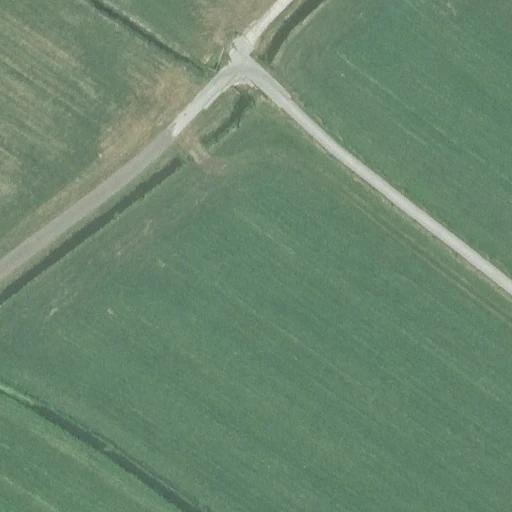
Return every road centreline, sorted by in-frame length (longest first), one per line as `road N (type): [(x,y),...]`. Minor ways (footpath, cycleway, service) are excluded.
road 1 (track): [(511,292),(336,153),(243,61),(251,34),(289,0)]
road 2 (track): [(0,274),(173,132),(243,61)]
